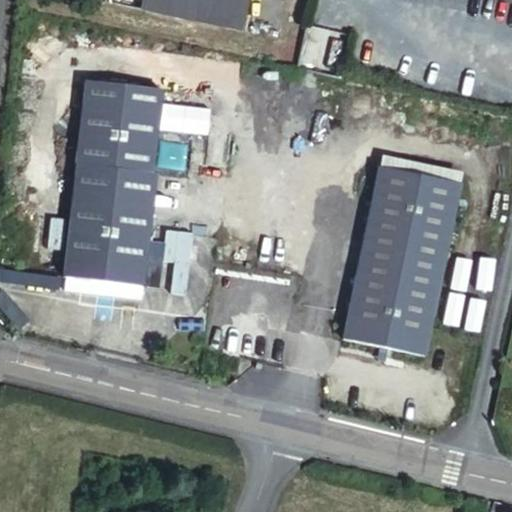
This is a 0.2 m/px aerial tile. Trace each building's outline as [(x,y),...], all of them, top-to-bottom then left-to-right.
[(143,0),(142,4),(240,25),(245,0),(143,0)] [(167,93),(89,84),(65,281),(144,291),(161,178),(156,177),(162,131),(165,107),(167,93)] [(165,107),(162,131),(211,138),(215,114),(165,107)] [(460,179),(381,163),(342,335),(421,353),(460,179)] [(485,511),(490,496),(475,491),(468,511),(485,511)] [(511,511),(511,500),(495,496),(492,509),(499,511),(511,511)]
